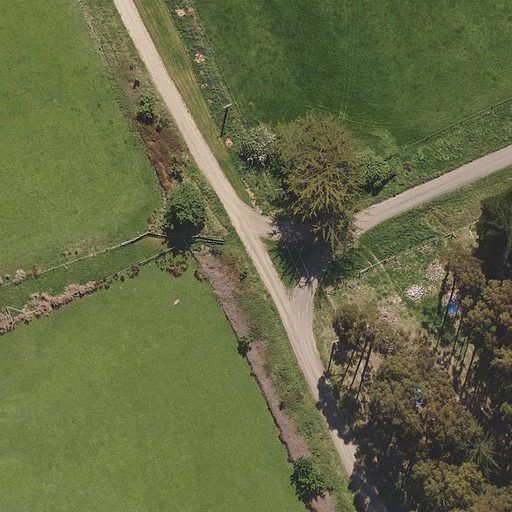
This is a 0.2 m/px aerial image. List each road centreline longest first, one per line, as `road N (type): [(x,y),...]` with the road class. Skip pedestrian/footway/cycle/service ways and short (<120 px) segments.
road 1 (unclassified): [(124,0),(263,262)]
road 2 (unclassified): [(263,262),(375,511)]
road 3 (unclassified): [(511,153),(263,262)]
